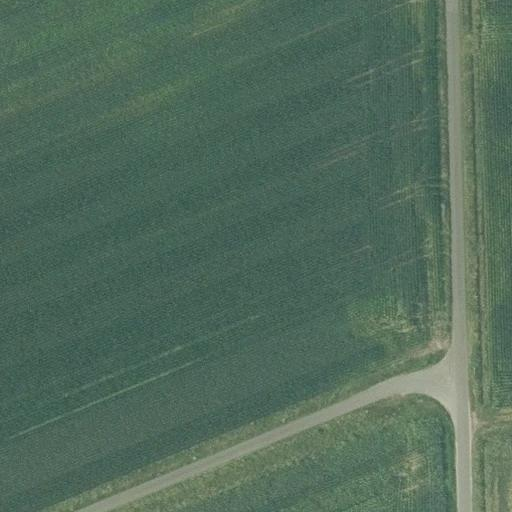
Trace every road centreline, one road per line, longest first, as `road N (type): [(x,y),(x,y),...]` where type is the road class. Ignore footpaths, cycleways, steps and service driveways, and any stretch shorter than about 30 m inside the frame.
road 1 (unclassified): [(460,359),(87,511)]
road 2 (unclassified): [(460,359),(451,0)]
road 3 (unclassified): [(464,511),(460,359)]
